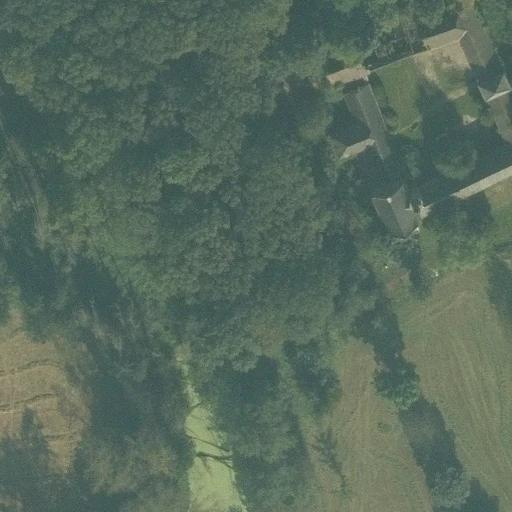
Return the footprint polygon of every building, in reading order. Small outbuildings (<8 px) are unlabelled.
[(425,45),(457,33),(482,24),(471,0),(429,0),(409,8),(425,45)] [(367,66),(425,45),(409,8),(353,30),(367,66)] [(457,33),(477,77),(501,64),(482,24),(457,33)] [(318,43),(331,79),(367,66),(353,30),(318,43)] [(480,85),(483,90),(506,77),(504,72),(501,64),(477,77),(480,85)] [(368,182),(399,170),(364,76),(343,85),(356,117),(328,129),(338,150),(352,145),(368,182)] [(507,143),(446,172),(456,191),(511,165),(511,90),(506,77),(483,90),(507,143)] [(413,211),(404,186),(399,170),(368,182),(387,223),(413,211)] [(444,197),(456,191),(446,172),(434,178),(444,197)] [(404,186),(413,211),(444,197),(434,178),(417,186),(412,182),(404,186)]
